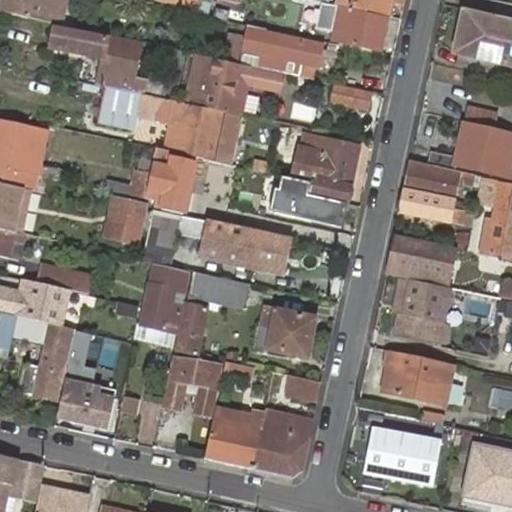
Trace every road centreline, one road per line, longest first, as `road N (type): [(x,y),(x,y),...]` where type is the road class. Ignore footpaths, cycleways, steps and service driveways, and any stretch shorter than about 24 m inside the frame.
road 1 (residential): [(424,0),(317,504)]
road 2 (residential): [(0,432),(317,504)]
